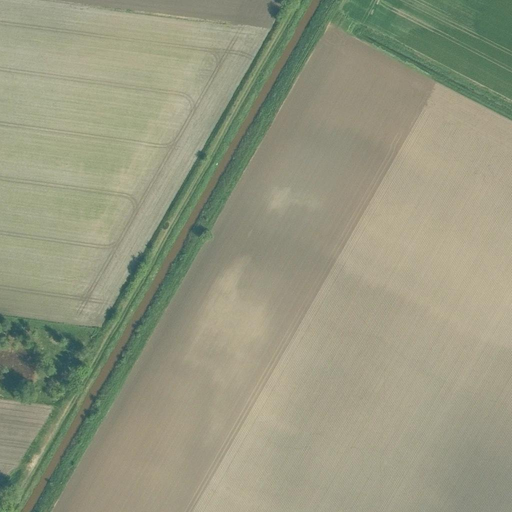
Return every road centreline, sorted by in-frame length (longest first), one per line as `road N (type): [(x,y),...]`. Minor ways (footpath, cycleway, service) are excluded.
road 1 (track): [(297,0),(108,332)]
road 2 (track): [(108,332),(8,511)]
